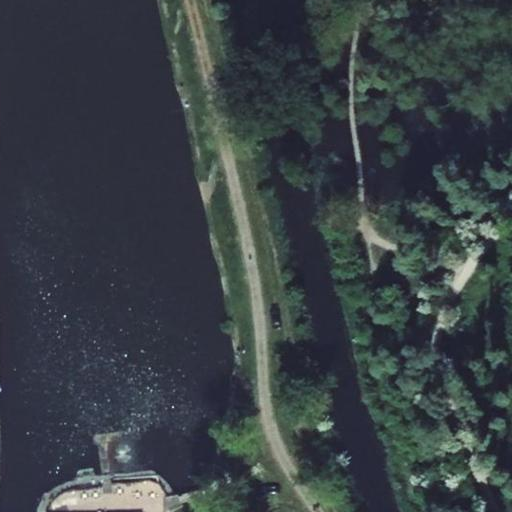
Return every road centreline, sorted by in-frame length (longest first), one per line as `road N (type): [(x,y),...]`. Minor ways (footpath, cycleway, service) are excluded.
road 1 (track): [(191,0),(252,245),(269,375),(265,481),(174,511)]
road 2 (unknown): [(379,267),(381,402),(420,511)]
road 3 (unknown): [(379,267),(412,230),(511,170)]
